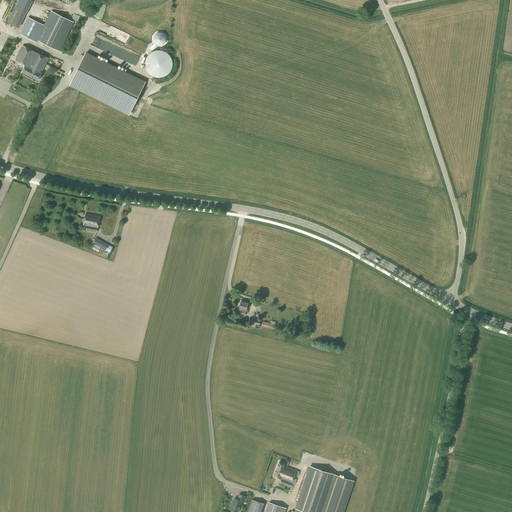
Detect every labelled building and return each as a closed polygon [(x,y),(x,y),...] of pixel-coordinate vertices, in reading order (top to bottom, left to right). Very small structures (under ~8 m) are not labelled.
[(17,27),(31,0),(30,0),(18,0),(7,22),(17,27)] [(44,25),(34,20),(28,17),(20,34),(36,42),(37,40),(59,52),(74,22),(51,11),(44,25)] [(38,80),(41,73),(48,59),(22,46),(15,60),(25,66),(22,73),(38,80)] [(147,58),(146,59),(146,60),(145,62),(145,63),(145,64),(145,66),(145,67),(146,69),(146,70),(147,71),(148,72),(149,73),(150,74),(151,75),(152,76),(153,76),(155,77),(156,77),(157,78),(159,78),(160,78),(161,77),(163,77),(164,76),(165,76),(167,75),(168,74),(169,73),(170,72),(170,71),(171,70),(172,68),(172,67),(172,66),(172,64),(172,63),(172,62),(172,60),(171,59),(171,58),(170,56),(169,55),(168,54),(167,53),(166,53),(165,52),(163,51),(162,51),(161,51),(159,50),(158,51),(157,51),(155,51),(154,51),(153,52),(151,53),(150,53),(149,54),(148,55),(147,56),(147,58)] [(129,116),(146,82),(86,52),(69,86),(129,116)] [(97,233),(97,228),(100,216),(86,213),(83,226),(87,226),(86,231),(97,233)] [(106,251),(109,245),(96,238),(92,243),(106,251)] [(247,314),(248,310),(246,310),(248,303),(241,301),(239,308),(242,309),(241,313),(247,314)] [(259,329),(261,321),(250,318),(248,326),(259,329)] [(274,329),(276,322),(270,321),(269,323),(263,322),(262,326),(274,329)] [(282,479),(292,483),(296,471),(284,466),(284,464),(279,462),(274,476),(280,479),(281,478),(282,479)] [(343,511),(354,481),(309,466),(295,508),(296,509),(294,511),(343,511)] [(290,487),(292,483),(282,479),(278,490),(283,492),(284,489),(283,488),(284,485),(290,487)] [(241,507),(245,497),(239,495),(237,500),(234,499),(233,503),(231,503),(229,509),(236,511),(237,511),(239,506),(241,507)] [(261,511),(264,504),(252,500),(248,511),(261,511)] [(284,511),(285,509),(269,503),(265,511),(284,511)]
